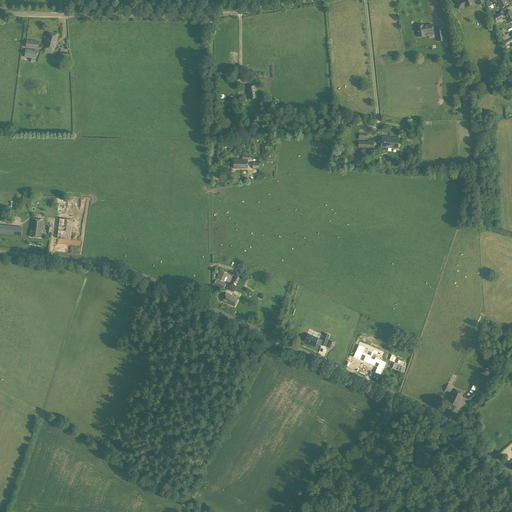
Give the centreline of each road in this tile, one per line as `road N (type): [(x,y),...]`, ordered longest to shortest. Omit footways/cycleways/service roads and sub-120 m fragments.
road 1 (unclassified): [(511,475),(445,418),(145,276),(0,252)]
road 2 (unclassified): [(0,14),(208,15),(316,0)]
road 3 (track): [(209,307),(208,15)]
road 4 (track): [(188,497),(0,390)]
road 5 (track): [(272,336),(188,497)]
road 6 (track): [(378,121),(364,0)]
